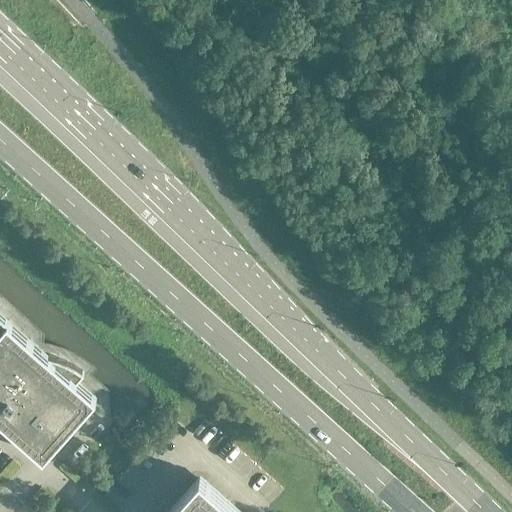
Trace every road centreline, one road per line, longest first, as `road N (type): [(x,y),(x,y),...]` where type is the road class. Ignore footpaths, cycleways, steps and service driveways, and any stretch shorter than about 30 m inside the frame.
road 1 (primary): [(486,511),(0,49)]
road 2 (primary): [(0,140),(413,511)]
